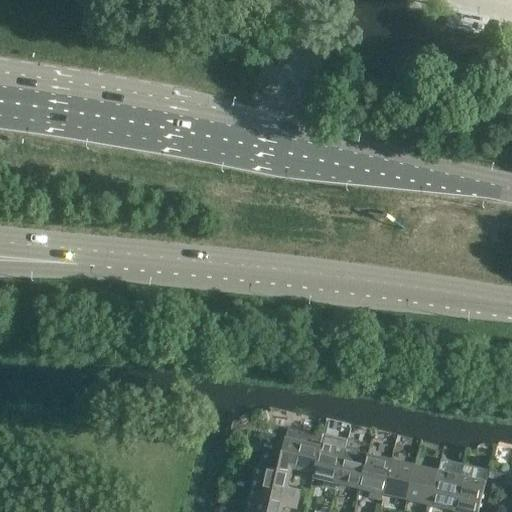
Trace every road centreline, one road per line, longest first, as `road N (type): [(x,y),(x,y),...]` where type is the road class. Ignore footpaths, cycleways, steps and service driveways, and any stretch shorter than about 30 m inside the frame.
road 1 (primary): [(511,187),(169,114),(0,88)]
road 2 (primary): [(95,252),(511,304)]
